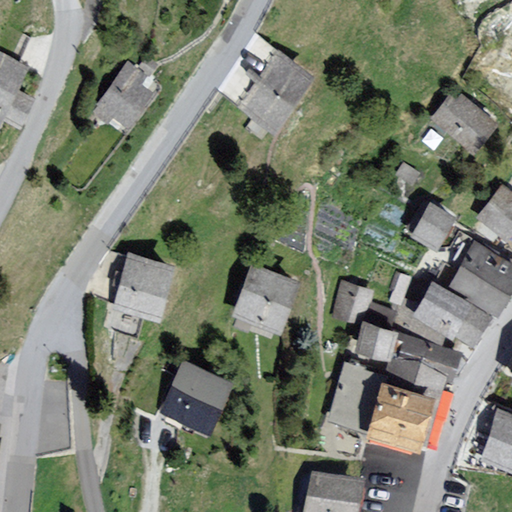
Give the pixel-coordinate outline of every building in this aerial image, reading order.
[(511,0),(469,0),(470,1),(461,9),(504,56),(511,49),(511,0)] [(35,66),(0,48),(0,134),(1,135),(9,118),(26,127),(38,102),(22,94),(35,66)] [(315,78),(277,51),(236,107),(274,134),(315,78)] [(165,86),(133,64),(103,108),(136,130),(165,86)] [(501,124),(458,93),(436,123),(478,155),(501,124)] [(511,196),(504,190),(480,221),(509,243),(511,238),(511,196)] [(462,221),(432,206),(415,241),(444,256),(462,221)] [(511,293),(511,259),(476,241),(452,288),(501,314),(511,293)] [(181,266),(134,253),(119,307),(166,320),(181,266)] [(304,282),(256,266),(238,319),(286,336),(304,282)] [(495,315),(436,285),(416,322),(476,352),(495,315)] [(361,329),(372,294),(343,286),(333,321),(361,329)] [(393,362),(401,333),(365,324),(358,353),(393,362)] [(465,354),(409,338),(398,377),(348,363),(332,423),(430,450),(449,380),(457,382),(465,354)] [(236,382),(189,360),(165,414),(211,435),(236,382)] [(511,414),(503,411),(486,462),(511,470),(511,414)] [(361,511),(366,489),(317,478),(309,511),(361,511)]
